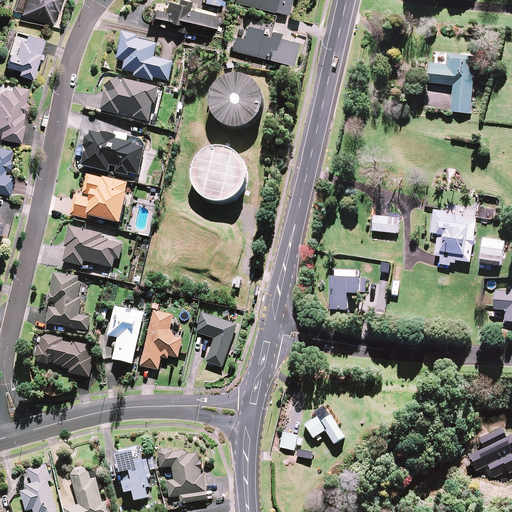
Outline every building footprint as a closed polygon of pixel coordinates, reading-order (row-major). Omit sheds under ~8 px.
[(54,24),(62,0),(25,0),(21,13),(41,20),(54,24)] [(189,0),(167,0),(165,11),(154,8),(150,22),(210,37),(216,15),(188,8),(189,0)] [(237,0),(237,2),(287,13),(290,0),(237,0)] [(260,27),(246,24),(243,38),(235,36),(232,50),(290,62),(295,40),(276,36),(277,30),(270,28),(269,35),(259,33),(260,27)] [(44,53),(40,52),(44,38),(23,31),(16,52),(10,50),(6,63),(20,68),(19,72),(32,77),(37,62),(41,63),(44,53)] [(139,37),(124,34),(117,59),(126,61),(124,70),(136,73),(135,77),(153,81),(154,77),(169,81),(173,63),(155,59),(158,45),(138,40),(139,37)] [(477,57),(450,54),(449,66),(432,64),(430,82),(456,85),(453,111),(471,113),(477,57)] [(238,130),(242,130),(246,129),(250,127),(253,125),(256,123),(259,120),(261,117),(263,113),(264,109),(264,105),(264,101),(264,97),(263,94),(261,90),(259,87),(256,84),(253,81),(250,79),(246,78),(242,77),(238,76),(234,76),(230,77),(227,78),(223,80),(220,82),(217,85),(215,88),(213,92),(211,95),(210,99),(210,103),(210,107),(211,111),(213,115),(215,118),(217,121),(220,124),(223,126),(227,128),(230,129),(234,130),(238,130)] [(0,85),(0,136),(21,141),(24,124),(22,124),(27,102),(25,101),(28,87),(25,87),(6,82),(0,85)] [(132,93),(108,92),(108,104),(132,105),(132,93)] [(131,137),(119,134),(118,138),(93,132),(85,167),(110,173),(111,166),(118,167),(116,173),(129,176),(130,174),(139,176),(145,149),(129,146),(131,137)] [(0,146),(0,191),(9,193),(14,171),(8,170),(12,150),(0,146)] [(222,203),(225,203),(229,202),(233,200),(236,198),(239,196),(242,193),(244,190),(246,187),(247,183),(248,180),(248,176),(248,172),(247,168),(246,165),(244,162),(242,158),(239,156),(236,153),(233,152),(229,150),(226,149),(222,149),(218,149),(214,150),(211,151),(207,152),(204,155),(201,157),(199,160),(197,163),(195,167),(194,170),(194,174),(194,178),(194,182),(195,185),(197,189),(199,192),(201,195),(204,197),(207,199),(211,201),(214,202),(218,203),(222,203)] [(103,179),(88,175),(83,197),(76,196),(71,215),(88,219),(89,216),(121,224),(131,184),(103,177),(103,179)] [(458,263),(458,259),(472,261),(478,219),(448,215),(448,211),(436,210),(432,232),(440,233),(437,255),(442,255),(441,264),(451,265),(451,262),(458,263)] [(401,214),(391,213),(391,216),(375,215),(374,231),(399,232),(401,214)] [(103,234),(72,227),(64,262),(84,266),(85,261),(113,267),(115,258),(120,259),(123,245),(102,240),(103,234)] [(506,240),(485,237),(481,267),(494,269),(494,264),(503,265),(506,240)] [(85,284),(82,283),(83,279),(55,274),(50,302),(52,302),(48,323),(88,330),(91,317),(80,315),(83,299),(85,284)] [(368,278),(336,276),(333,308),(350,309),(351,291),(367,292),(368,278)] [(242,278),(234,277),(233,287),(241,288),(242,278)] [(511,286),(511,287),(511,291),(497,290),(496,308),(508,309),(507,320),(511,319),(511,286)] [(146,313),(115,306),(108,336),(119,338),(114,360),(134,365),(146,313)] [(170,360),(171,356),(179,358),(183,340),(182,339),(177,338),(172,330),(175,316),(153,311),(142,366),(160,370),(162,358),(170,360)] [(238,325),(203,314),(197,333),(216,339),(208,362),(223,368),(238,325)] [(71,373),(90,377),(97,348),(83,345),(43,336),(38,362),(53,365),(54,363),(72,367),(71,373)] [(346,438),(329,408),(305,422),(314,438),(327,431),(335,445),(346,438)] [(298,436),(286,434),(283,448),(294,450),(298,436)] [(173,452),(173,449),(160,451),(162,468),(174,466),(176,480),(169,481),(171,498),(181,496),(182,503),(208,500),(203,465),(201,465),(200,453),(187,454),(186,451),(173,452)] [(137,459),(135,453),(120,456),(128,494),(136,492),(138,501),(151,498),(149,487),(152,487),(149,470),(156,469),(153,455),(137,459)] [(52,480),(48,465),(30,470),(34,484),(21,487),(28,511),(34,509),(35,511),(57,511),(49,481),(52,480)] [(92,479),(89,466),(72,470),(80,504),(66,508),(66,511),(110,511),(108,502),(103,503),(97,478),(92,479)] [(149,511),(159,509),(157,502),(142,507),(143,511),(149,511)]
